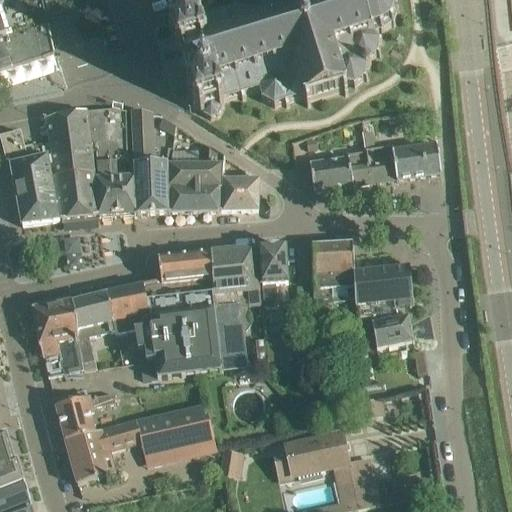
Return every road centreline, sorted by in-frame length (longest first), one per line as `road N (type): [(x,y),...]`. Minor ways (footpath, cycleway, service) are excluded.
road 1 (secondary): [(466,0),(511,383)]
road 2 (residential): [(5,298),(129,271),(151,239),(303,225)]
road 3 (residential): [(471,511),(456,436),(440,244),(445,224)]
road 4 (residential): [(303,225),(292,196),(166,112),(134,75)]
road 5 (residential): [(303,225),(445,224)]
road 6 (residential): [(0,119),(97,95),(134,75)]
road 7 (residential): [(33,417),(5,298)]
